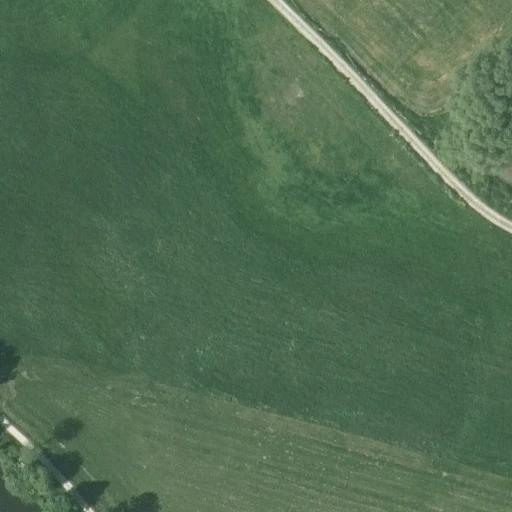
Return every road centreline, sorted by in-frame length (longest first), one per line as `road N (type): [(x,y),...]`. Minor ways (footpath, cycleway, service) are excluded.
road 1 (track): [(271,0),(511,235)]
road 2 (track): [(0,421),(85,511)]
